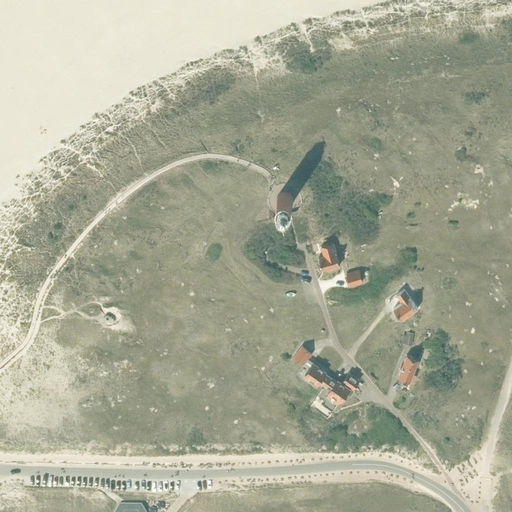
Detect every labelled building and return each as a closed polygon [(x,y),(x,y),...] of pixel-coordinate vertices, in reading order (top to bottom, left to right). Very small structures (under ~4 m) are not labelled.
[(282,209),(286,209),(289,208),(292,206),(293,203),(294,199),(292,195),(289,192),(285,191),(281,192),(277,195),(276,199),(276,203),(278,207),(282,209)] [(264,243),(265,248),(261,249),(264,259),(265,258),(262,249),(264,249),(267,258),(268,258),(266,251),(275,249),(273,241),(264,243)] [(324,255),(319,256),(323,270),(340,265),(334,242),(322,246),(324,255)] [(359,269),(346,273),(349,285),(363,282),(359,269)] [(401,302),(393,308),(402,320),(418,308),(404,288),(396,294),(401,302)] [(103,316),(103,319),(106,321),(106,320),(109,323),(112,318),(113,316),(111,317),(110,316),(111,315),(111,314),(110,316),(109,316),(110,316),(107,314),(105,314),(103,316)] [(403,334),(401,343),(404,343),(411,345),(414,333),(406,331),(406,335),(403,334)] [(302,345),(294,356),(304,364),(305,363),(309,358),(313,353),(302,345)] [(407,355),(399,375),(411,380),(418,359),(407,355)] [(320,382),(325,385),(331,376),(326,372),(327,371),(314,361),(313,362),(309,358),(305,363),(309,367),(304,375),(317,385),(320,382)] [(331,376),(325,385),(329,389),(327,391),(328,392),(326,396),(338,405),(340,400),(342,401),(347,393),(351,395),(355,390),(354,389),(360,379),(349,371),(342,381),(337,378),(336,380),(331,376)]
